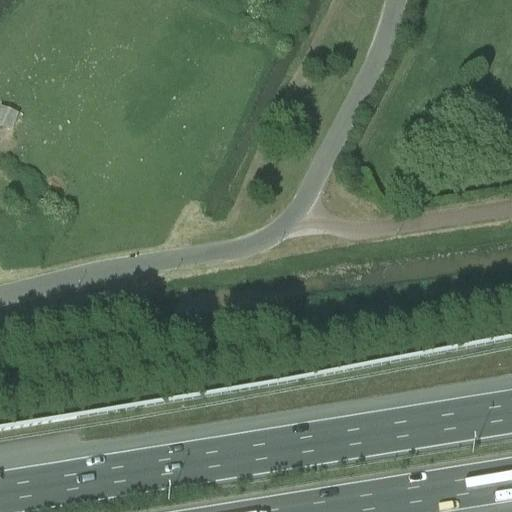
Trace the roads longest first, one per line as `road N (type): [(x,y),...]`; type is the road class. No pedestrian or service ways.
road 1 (tertiary): [(0,296),(215,252),(272,232),(295,207),(385,36),(393,0)]
road 2 (motorway): [(511,412),(0,494)]
road 3 (motorway): [(318,511),(511,481)]
